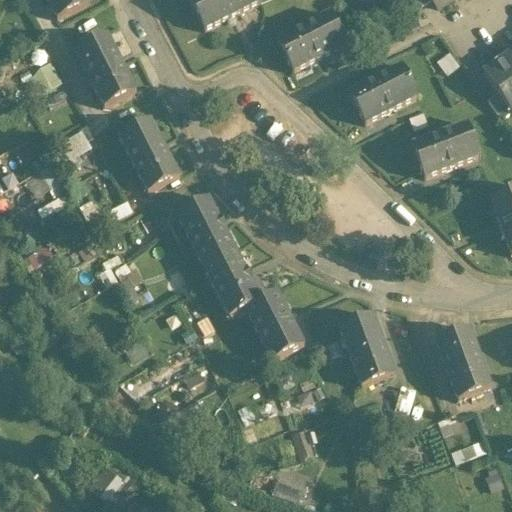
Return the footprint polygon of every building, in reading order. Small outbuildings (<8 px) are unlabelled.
[(45,0),(57,23),(89,8),(84,0),(45,0)] [(253,0),(194,0),(188,3),(204,35),(258,8),(253,0)] [(432,4),(428,0),(412,0),(421,11),(432,4)] [(428,0),(432,4),(438,13),(456,0),(428,0)] [(330,18),(276,45),(292,76),(346,50),(330,18)] [(137,96),(108,39),(76,55),(104,112),(137,96)] [(511,67),(507,61),(483,78),(497,97),(511,117),(511,118),(511,67)] [(25,78),(35,97),(61,85),(51,65),(25,78)] [(402,70),(348,97),(364,129),(418,102),(402,70)] [(0,97),(11,91),(5,80),(0,82),(0,97)] [(497,97),(487,104),(501,124),(511,117),(497,97)] [(180,181),(151,124),(118,141),(148,198),(180,181)] [(468,128),(412,149),(424,182),(480,161),(468,128)] [(59,171),(92,164),(86,135),(54,142),(59,171)] [(511,196),(490,204),(511,261),(511,260),(511,196)] [(244,274),(208,203),(176,219),(228,321),(244,313),(260,305),(250,285),(252,284),(246,273),(244,274)] [(118,280),(126,292),(141,282),(133,270),(118,280)] [(260,305),(244,313),(272,367),(304,350),(277,296),(260,305)] [(395,379),(372,319),(338,332),(360,392),(395,379)] [(491,394),(469,333),(435,345),(458,406),(491,394)] [(293,436),(293,458),(310,458),(310,436),(293,436)] [(479,443),(449,456),(454,468),(484,455),(479,443)] [(92,494),(114,511),(121,511),(140,490),(119,473),(114,479),(108,474),(92,494)] [(276,485),(273,500),(302,504),(304,489),(276,485)]
